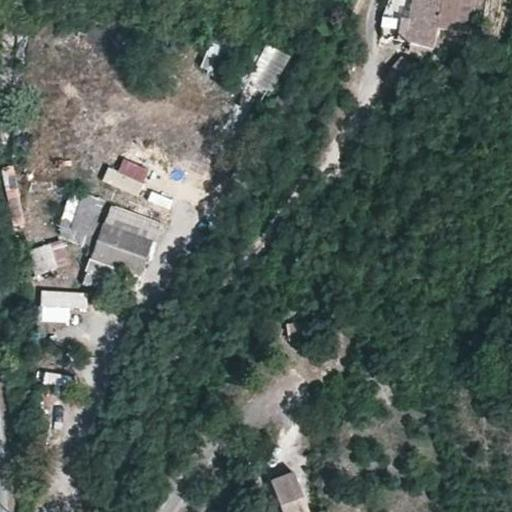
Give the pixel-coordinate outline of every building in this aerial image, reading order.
[(413,0),(405,41),(409,42),(432,46),(436,25),(470,32),(477,0),(413,0)] [(245,83),(271,94),(287,53),(261,42),(245,83)] [(60,230),(98,242),(104,225),(110,202),(72,190),(60,230)] [(92,257),(139,274),(151,241),(141,237),(104,225),(98,242),(92,257)] [(39,259),(62,260),(63,241),(40,240),(39,259)] [(41,290),(41,321),(69,322),(70,310),(86,310),(87,291),(41,290)] [(312,511),(301,482),(279,490),(287,511),(312,511)]
